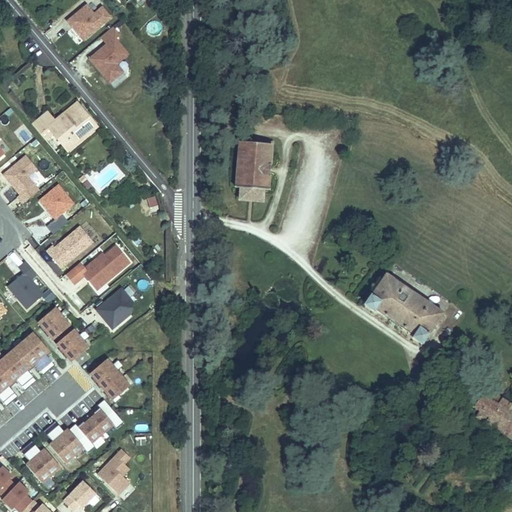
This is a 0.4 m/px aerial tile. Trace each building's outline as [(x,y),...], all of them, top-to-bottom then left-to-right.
[(83,41),(111,18),(102,7),(94,14),(89,8),(84,8),(67,21),(83,41)] [(119,35),(112,28),(101,37),(107,45),(89,59),(94,65),(96,64),(99,67),(99,71),(109,83),(122,72),(116,64),(128,55),(115,39),(119,35)] [(76,106),(64,117),(67,121),(80,110),(76,106)] [(60,120),(54,125),(70,144),(76,139),(80,143),(96,129),(80,110),(67,121),(64,117),(60,120)] [(53,111),(38,123),(45,132),(54,125),(60,120),(53,111)] [(76,139),(70,144),(73,148),(80,143),(76,139)] [(271,147),(234,144),(230,192),(238,193),(237,205),(259,207),(260,196),(266,197),(271,147)] [(17,198),(23,204),(39,191),(28,177),(37,170),(26,156),(3,175),(20,195),(17,198)] [(55,220),(46,227),(53,234),(68,222),(62,214),(74,204),(58,185),(39,201),(55,220)] [(53,246),(46,252),(61,269),(93,242),(80,227),(55,248),(53,246)] [(130,263),(116,246),(101,259),(104,263),(99,267),(94,261),(84,269),(80,263),(65,275),(74,286),(85,276),(94,288),(103,280),(105,283),(130,263)] [(25,262),(19,268),(24,274),(8,287),(27,309),(43,295),(30,280),(37,275),(25,262)] [(382,274),(360,306),(419,345),(441,312),(382,274)] [(103,280),(94,288),(97,290),(105,283),(103,280)] [(121,290),(97,310),(112,329),(130,314),(132,303),(121,290)] [(53,341),(70,326),(55,308),(38,323),(53,341)] [(72,362),(89,348),(73,330),(56,344),(72,362)] [(0,399),(6,407),(18,397),(8,386),(16,380),(25,391),(36,381),(27,370),(34,365),(43,375),(55,366),(45,355),(49,352),(33,333),(22,343),(22,342),(7,355),(4,358),(3,358),(0,360),(0,399)] [(112,401),(130,386),(107,359),(90,374),(112,401)] [(467,386),(458,399),(466,404),(463,409),(506,438),(511,429),(511,405),(480,384),(475,391),(467,386)] [(44,431),(53,442),(49,445),(65,464),(73,458),(73,457),(84,449),(88,453),(95,447),(92,443),(113,425),(116,429),(124,423),(104,400),(97,406),(99,409),(93,413),(95,415),(85,424),(83,422),(77,427),(75,424),(68,430),(68,429),(64,432),(55,422),(44,431)] [(26,465),(42,484),(50,478),(49,477),(53,474),(53,475),(61,468),(45,449),(41,452),(32,441),(20,451),(29,462),(26,465)] [(130,458),(122,450),(97,475),(118,495),(129,483),(122,476),(129,469),(124,464),(130,458)] [(12,477),(2,467),(0,468),(0,493),(4,498),(2,500),(12,510),(14,508),(19,511),(22,511),(32,502),(26,496),(29,492),(19,483),(16,486),(9,480),(12,477)] [(81,509),(95,494),(83,482),(63,502),(73,511),(78,506),(81,509)] [(49,511),(41,505),(39,507),(33,501),(32,502),(22,511),(49,511)]
